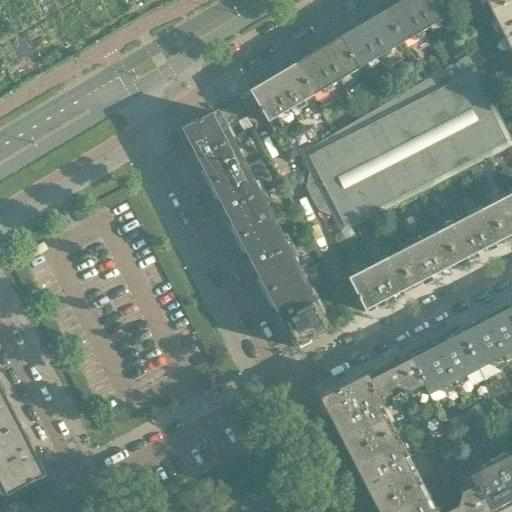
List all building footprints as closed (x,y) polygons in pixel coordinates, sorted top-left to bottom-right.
[(437,0),(405,0),(384,13),(402,44),(448,17),(437,0)] [(511,0),(483,0),(490,12),(511,0)] [(511,0),(490,12),(511,55),(511,0)] [(384,13),(339,39),(358,70),(402,44),(384,13)] [(339,39),(294,65),(313,96),(358,70),(339,39)] [(511,141),(467,56),(300,155),(310,173),(306,188),(317,209),(331,215),(341,234),(511,145),(511,141)] [(294,65),(249,92),(267,123),(313,96),(294,65)] [(245,168),(217,113),(182,131),(211,186),(245,168)] [(273,222),(245,168),(211,186),(238,240),(273,222)] [(511,194),(486,208),(503,240),(511,235),(511,194)] [(486,208),(440,232),(457,264),(503,240),(486,208)] [(273,222),(238,240),(266,294),(301,276),(273,222)] [(440,232),(394,255),(411,287),(457,264),(440,232)] [(394,255),(348,279),(364,312),(411,287),(394,255)] [(301,276),(266,294),(294,348),(328,330),(301,276)] [(511,314),(507,305),(482,318),(502,357),(511,351),(511,314)] [(482,318),(459,330),(479,369),(502,357),(482,318)] [(459,330),(434,343),(454,382),(479,369),(459,330)] [(409,356),(426,389),(429,395),(454,382),(434,343),(409,356)] [(409,356),(365,378),(375,398),(377,397),(394,388),(410,391),(414,389),(417,394),(426,389),(409,356)] [(365,378),(321,401),(335,428),(381,405),(377,397),(375,398),(365,378)] [(0,434),(18,425),(0,389),(0,434)] [(381,405),(335,428),(348,454),(394,431),(381,405)] [(454,433),(474,423),(468,410),(457,416),(457,414),(447,419),(454,433)] [(45,476),(18,425),(0,434),(0,496),(1,497),(5,495),(6,497),(45,476)] [(394,431),(348,454),(362,480),(407,457),(394,431)] [(422,444),(428,456),(438,451),(432,439),(422,444)] [(511,455),(495,464),(511,496),(511,455)] [(407,457),(362,480),(376,507),(421,483),(407,457)] [(470,477),(472,481),(488,511),(498,511),(511,505),(511,496),(495,464),(470,477)] [(458,507),(446,511),(488,511),(472,481),(463,486),(465,491),(460,493),(458,507)] [(421,483),(376,507),(378,511),(430,511),(435,510),(421,483)]
